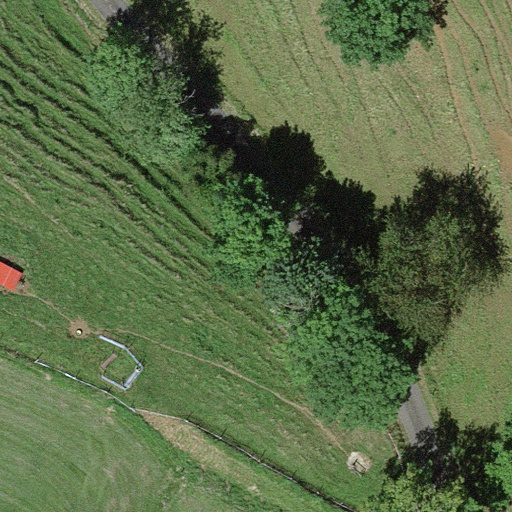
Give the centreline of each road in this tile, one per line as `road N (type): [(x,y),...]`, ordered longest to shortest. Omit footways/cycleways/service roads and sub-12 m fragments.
road 1 (track): [(97,0),(367,322),(436,511)]
road 2 (track): [(54,391),(294,511)]
